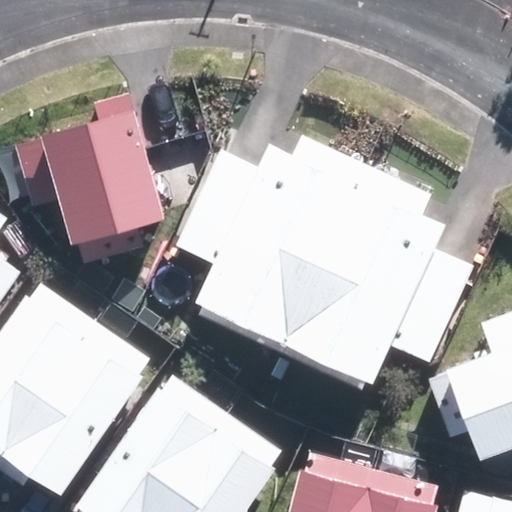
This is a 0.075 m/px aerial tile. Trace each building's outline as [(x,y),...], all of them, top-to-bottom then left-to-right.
[(145,238),(108,117),(19,144),(56,265),(145,238)] [(204,304),(283,342),(356,186),(277,148),(266,173),(227,155),(188,239),(226,257),(204,304)] [(436,223),(356,186),(283,342),(362,379),(386,329),(426,348),(465,265),(425,246),(436,223)] [(0,297),(14,277),(0,267),(0,297)] [(0,458),(89,341),(27,294),(0,329),(0,458)] [(426,382),(454,470),(511,451),(511,314),(463,330),(475,366),(426,382)] [(56,511),(151,388),(89,341),(0,458),(0,473),(51,511),(56,511)] [(157,511),(228,420),(166,373),(69,500),(85,511),(157,511)] [(255,511),(290,466),(228,420),(157,511),(255,511)] [(363,511),(372,486),(298,463),(281,511),(363,511)] [(445,511),(446,510),(372,486),(363,511),(445,511)] [(511,511),(511,498),(471,489),(465,511),(511,511)]
